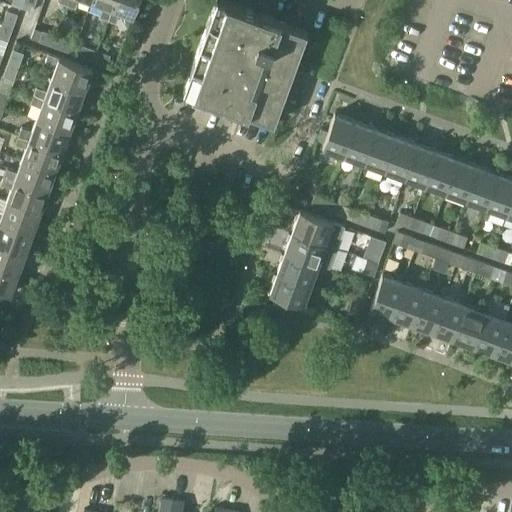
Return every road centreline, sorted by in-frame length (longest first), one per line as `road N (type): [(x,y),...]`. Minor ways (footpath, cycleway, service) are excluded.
road 1 (tertiary): [(511,444),(129,417)]
road 2 (residential): [(296,511),(250,479),(185,462),(83,474),(0,509)]
road 3 (residential): [(129,417),(143,118)]
road 4 (residential): [(143,118),(285,161),(320,81)]
road 5 (tertiary): [(129,417),(0,410)]
road 6 (residential): [(143,118),(175,0)]
